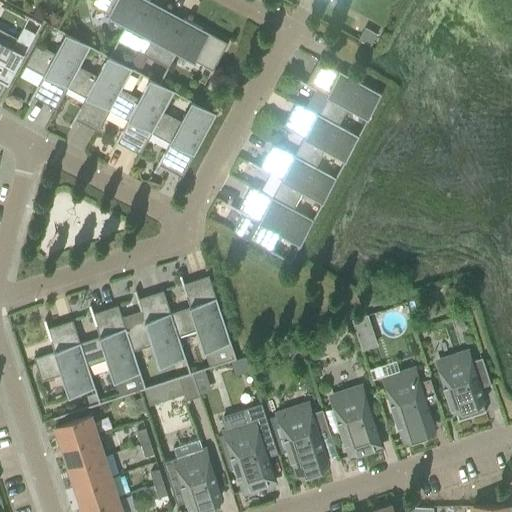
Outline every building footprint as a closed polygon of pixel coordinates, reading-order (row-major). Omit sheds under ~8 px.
[(148,0),(92,0),(90,5),(126,24),(117,40),(137,51),(142,54),(164,15),(147,6),(150,0),(148,0)] [(180,24),(164,15),(142,54),(148,57),(168,68),(177,51),(212,71),(227,42),(183,19),(180,24)] [(364,27),(358,40),(370,46),(377,34),(364,27)] [(0,31),(0,78),(7,83),(23,53),(12,47),(16,40),(0,31)] [(36,44),(34,47),(24,65),(43,75),(27,103),(29,104),(35,93),(40,96),(38,99),(56,109),(68,88),(79,67),(90,46),(65,32),(53,53),(36,44)] [(137,51),(129,67),(132,68),(134,70),(142,54),(137,51)] [(142,54),(134,70),(139,72),(148,57),(142,54)] [(96,76),(79,67),(68,88),(85,97),(69,126),(71,126),(77,116),(82,119),(80,122),(98,132),(109,111),(121,89),(132,68),(129,67),(107,55),(96,76)] [(381,94),(336,69),(318,59),(308,78),(312,80),(309,85),(298,79),(297,80),(326,95),(316,113),(338,125),(348,107),(368,118),(381,94)] [(121,89),(109,111),(127,120),(111,148),(113,149),(119,138),(124,141),(122,145),(140,154),(151,133),(163,112),(174,91),(149,78),(138,99),(121,89)] [(180,121),(163,112),(151,133),(169,143),(153,171),(155,172),(160,161),(166,164),(164,167),(182,177),(216,114),(191,100),(180,121)] [(359,136),(338,125),(316,113),(295,101),(286,120),(289,121),(286,127),(276,121),(275,122),(303,137),(294,155),(316,167),(325,150),(345,161),(359,136)] [(336,178),(316,167),(294,155),(273,143),(263,162),(266,163),(264,169),(253,163),(252,164),(281,179),(271,197),(293,209),(302,192),(322,203),(336,178)] [(313,220),(293,209),(271,197),(250,185),(240,203),(244,205),(241,210),(230,205),(230,206),(242,213),(232,231),(270,252),(279,234),(300,245),(313,220)] [(236,359),(208,275),(189,281),(190,285),(184,287),(181,275),(179,276),(189,306),(171,313),(178,336),(197,330),(209,367),(236,359)] [(140,311),(122,317),(133,351),(151,345),(159,367),(186,358),(178,336),(171,313),(163,290),(143,296),(145,300),(139,302),(135,290),(134,291),(140,311)] [(99,336),(80,342),(87,366),(106,360),(118,397),(142,389),(145,388),(133,351),(122,317),(118,305),(98,311),(99,315),(94,317),(90,305),(88,306),(99,336)] [(365,315),(352,320),(361,348),(375,344),(365,315)] [(53,351),(33,358),(41,381),(61,375),(68,397),(94,388),(87,366),(80,342),(72,319),(53,326),(54,330),(49,331),(45,320),(43,320),(53,351)] [(477,388),(490,384),(482,357),(469,361),(466,353),(438,362),(457,421),(485,412),(477,388)] [(206,368),(192,373),(195,381),(209,377),(206,368)] [(404,438),(432,429),(424,405),(437,401),(428,374),(415,379),(413,370),(385,379),(404,438)] [(192,373),(178,377),(183,394),(185,400),(199,396),(195,381),(192,373)] [(145,388),(142,389),(147,406),(183,394),(178,377),(145,388)] [(379,447),(360,388),(332,397),(351,456),(379,447)] [(92,394),(86,396),(89,405),(98,402),(95,393),(92,394)] [(145,410),(141,397),(132,400),(136,413),(145,410)] [(226,433),(220,435),(232,471),(235,470),(242,491),(245,490),(272,481),(275,480),(268,457),(278,454),(276,448),(270,429),(262,405),(223,418),(227,431),(226,432),(226,433)] [(298,473),(326,464),(318,440),(331,436),(322,409),(309,413),(306,405),(279,414),(298,473)] [(62,446),(96,435),(89,414),(55,425),(62,446)] [(276,427),(270,429),(276,448),(282,446),(276,427)] [(140,444),(149,441),(145,428),(136,431),(140,444)] [(96,435),(62,446),(69,467),(103,456),(96,435)] [(175,457),(162,461),(176,504),(189,500),(191,508),(219,499),(199,439),(172,447),(175,457)] [(149,441),(140,444),(144,457),(153,454),(149,441)] [(103,456),(69,467),(76,488),(110,477),(103,456)] [(154,485),(162,482),(158,469),(149,472),(154,485)] [(116,497),(110,477),(76,488),(83,508),(116,497)] [(167,495),(162,482),(154,485),(158,498),(167,495)] [(121,511),(116,497),(83,508),(83,511),(121,511)]
